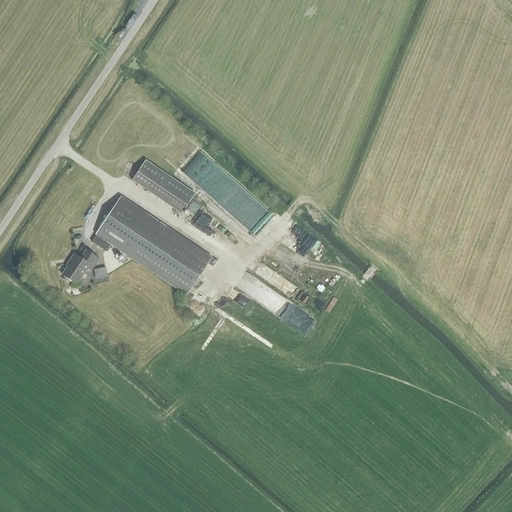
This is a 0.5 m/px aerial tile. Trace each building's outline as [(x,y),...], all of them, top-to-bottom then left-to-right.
[(184,169),(190,175),(207,157),(201,151),(184,169)] [(252,203),(255,199),(208,157),(197,170),(200,173),(204,169),(208,173),(202,180),(226,201),(232,194),(237,199),(239,197),(246,203),(248,200),(252,203)] [(195,194),(170,177),(145,160),(133,179),(131,181),(181,214),(195,194)] [(211,259),(120,197),(95,235),(96,235),(91,243),(106,253),(110,246),(185,296),(211,259)] [(190,208),(195,212),(202,205),(197,201),(190,208)] [(291,221),(281,235),(309,254),(318,239),(291,221)] [(98,260),(85,250),(80,259),(73,255),(68,262),(70,263),(61,276),(75,285),(87,268),(90,271),(98,260)] [(105,267),(93,270),(95,279),(107,277),(105,267)]
